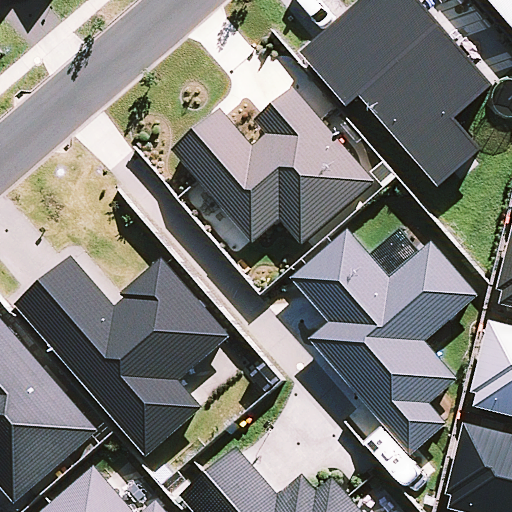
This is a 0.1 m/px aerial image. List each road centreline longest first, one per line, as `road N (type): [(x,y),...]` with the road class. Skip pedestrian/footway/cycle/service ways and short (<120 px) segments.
road 1 (residential): [(315,383),(68,99)]
road 2 (residential): [(68,99),(183,0)]
